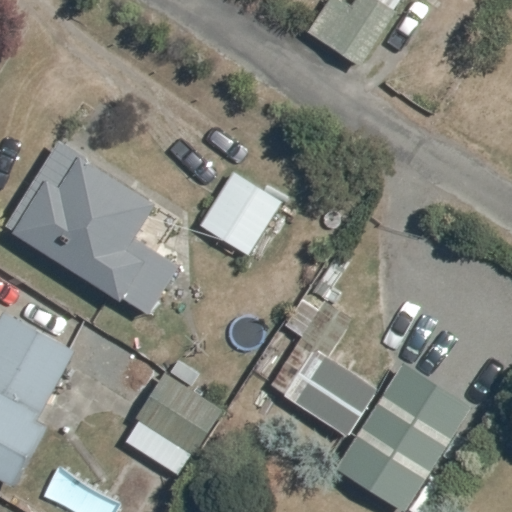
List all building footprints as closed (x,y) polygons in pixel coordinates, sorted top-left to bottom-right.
[(376,0),(364,0),(359,10),(342,0),(328,0),(309,32),(366,67),(399,14),(376,0)] [(162,205),(64,143),(10,229),(152,319),(184,268),(139,240),(162,205)] [(284,202),(233,172),(202,227),(254,256),(284,202)] [(81,352),(9,314),(0,330),(0,474),(27,489),(64,420),(50,412),(81,352)] [(385,388),(329,354),(298,405),(357,441),(340,470),(409,511),(412,511),(475,409),(400,363),(385,388)] [(224,412),(170,376),(127,441),(181,476),(224,412)]
